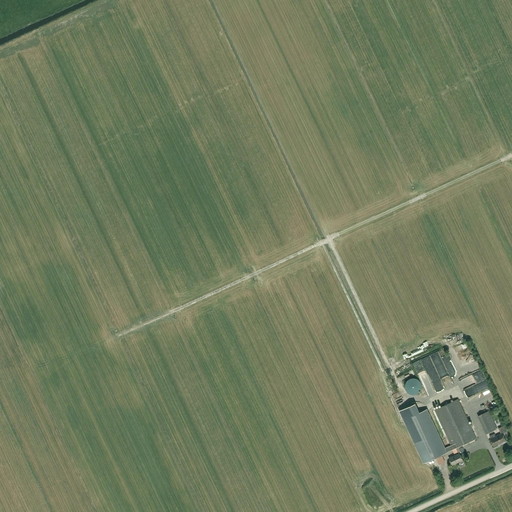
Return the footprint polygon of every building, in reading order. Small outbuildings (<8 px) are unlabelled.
[(465,340),(463,331),(457,332),(459,342),(465,340)] [(471,352),(470,347),(467,348),(465,342),(457,344),(460,356),(467,354),(469,360),(475,358),(473,352),(471,352)] [(461,376),(480,368),(477,360),(458,369),(461,376)] [(421,382),(420,381),(420,380),(419,380),(419,379),(418,379),(417,379),(417,378),(416,378),(415,378),(414,378),(413,378),(412,378),(411,378),(410,378),(409,379),(408,379),(408,380),(407,380),(407,381),(406,381),(406,382),(406,383),(405,383),(405,384),(405,385),(405,386),(405,387),(405,388),(406,389),(406,390),(407,391),(407,392),(408,392),(408,393),(409,393),(410,393),(410,394),(411,394),(412,394),(413,394),(414,394),(415,394),(416,394),(417,394),(417,393),(418,393),(419,392),(420,391),(420,390),(421,390),(421,389),(421,388),(422,388),(422,387),(422,386),(422,385),(422,384),(421,384),(421,383),(421,382)] [(420,412),(404,419),(416,445),(424,463),(425,462),(453,449),(453,450),(452,450),(454,453),(458,452),(458,453),(461,452),(458,447),(476,438),(458,399),(434,410),(451,445),(444,448),(435,427),(426,409),(420,412)] [(490,411),(480,415),(487,434),(498,429),(490,411)] [(505,440),(502,433),(507,431),(504,425),(498,428),(501,434),(496,436),(494,433),(489,436),(491,438),(490,438),(494,446),(505,440)] [(459,462),(458,461),(462,459),(459,453),(449,458),(452,465),(459,462)]
